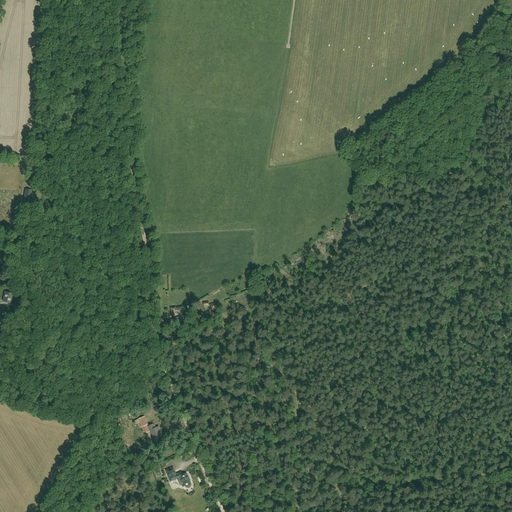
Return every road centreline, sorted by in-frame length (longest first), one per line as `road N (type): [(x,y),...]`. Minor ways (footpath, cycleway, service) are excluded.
road 1 (track): [(214,492),(148,315),(122,0)]
road 2 (track): [(45,0),(36,181)]
